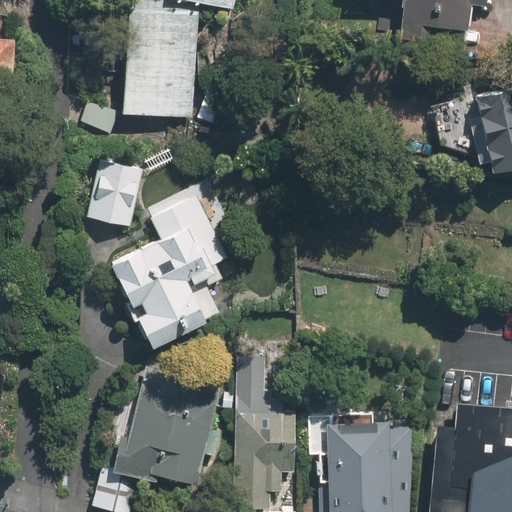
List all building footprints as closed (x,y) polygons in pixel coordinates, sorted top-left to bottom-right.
[(218,0),(113,0),(109,43),(131,45),(124,115),(206,123),(218,0)] [(414,0),(409,28),(434,33),(438,13),(480,22),(485,0),(414,0)] [(0,89),(10,90),(13,45),(0,43),(0,89)] [(437,158),(456,154),(465,199),(511,189),(511,82),(426,100),(437,158)] [(121,104),(90,96),(83,123),(114,130),(121,104)] [(149,160),(105,150),(92,212),(136,221),(149,160)] [(151,356),(203,330),(200,324),(218,315),(206,290),(223,281),(216,266),(226,261),(195,198),(149,221),(160,244),(108,270),(151,356)] [(375,284),(324,274),(316,312),(368,322),(375,284)] [(240,502),(273,502),(274,486),(287,486),(287,465),(299,465),(300,403),(287,403),(287,392),(275,392),(275,381),(269,381),(270,354),(242,354),(240,502)] [(159,482),(196,490),(220,384),(145,367),(129,441),(119,439),(111,478),(157,488),(159,482)] [(511,511),(511,408),(449,403),(447,427),(438,424),(427,511),(511,511)] [(412,511),(414,414),(327,413),(325,511),(412,511)]
